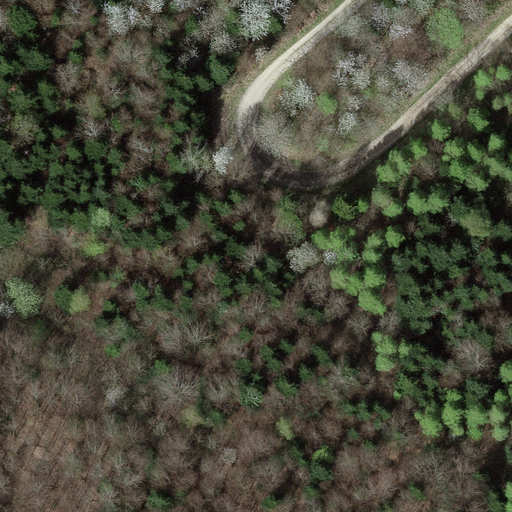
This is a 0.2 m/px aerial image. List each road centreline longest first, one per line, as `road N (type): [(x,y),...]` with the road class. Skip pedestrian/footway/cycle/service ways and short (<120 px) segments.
road 1 (track): [(511,18),(351,162),(303,179),(263,169)]
road 2 (track): [(263,169),(246,132),(258,90),(356,0)]
